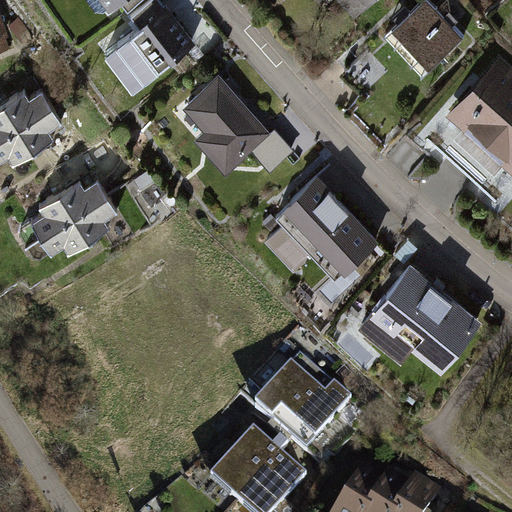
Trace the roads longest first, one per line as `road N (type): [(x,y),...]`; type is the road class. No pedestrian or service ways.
road 1 (residential): [(511,296),(413,212),(219,0)]
road 2 (residential): [(68,511),(0,402)]
